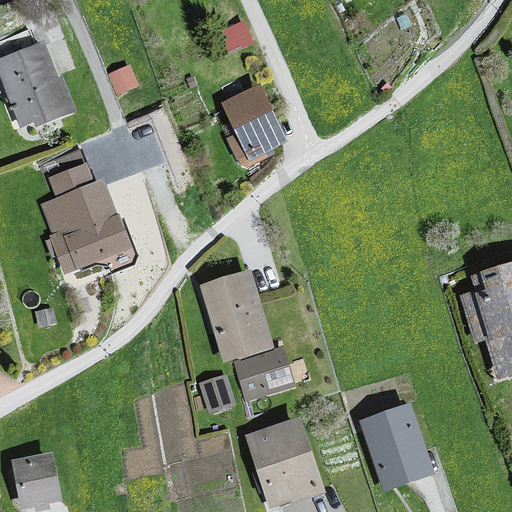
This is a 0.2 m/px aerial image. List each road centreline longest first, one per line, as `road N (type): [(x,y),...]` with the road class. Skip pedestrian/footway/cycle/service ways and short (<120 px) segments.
road 1 (residential): [(0,407),(124,336),(192,252),(315,156)]
road 2 (residential): [(315,156),(429,74),(498,0)]
road 3 (residential): [(246,0),(315,156)]
